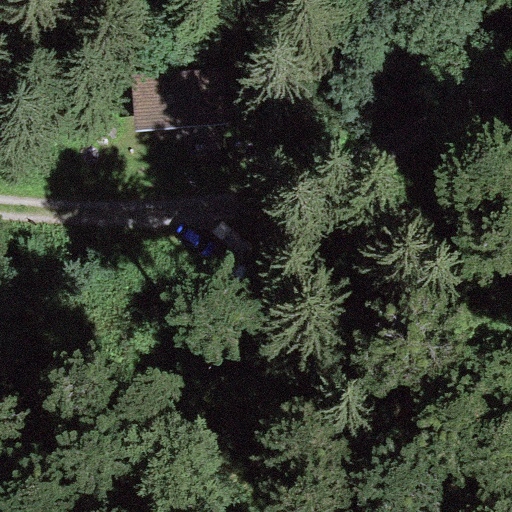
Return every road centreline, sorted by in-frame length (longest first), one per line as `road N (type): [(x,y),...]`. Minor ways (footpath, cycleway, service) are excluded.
road 1 (track): [(511,420),(217,261),(0,206)]
road 2 (track): [(9,207),(257,211),(511,83)]
